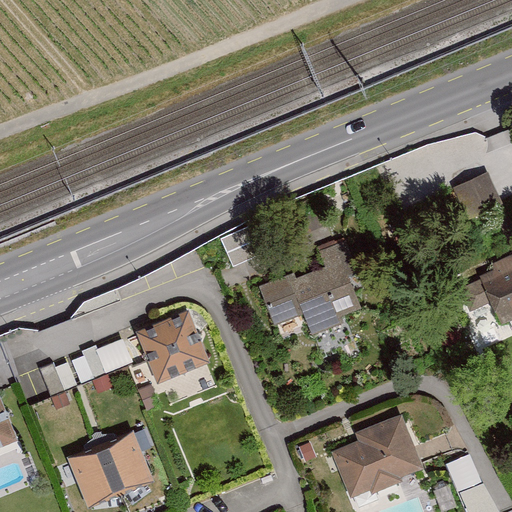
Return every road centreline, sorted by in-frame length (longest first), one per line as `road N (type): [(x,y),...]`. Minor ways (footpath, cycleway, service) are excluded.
road 1 (primary): [(0,280),(511,72)]
road 2 (track): [(0,133),(340,0)]
road 3 (unknown): [(273,438),(402,391),(436,387),(449,395),(511,510)]
